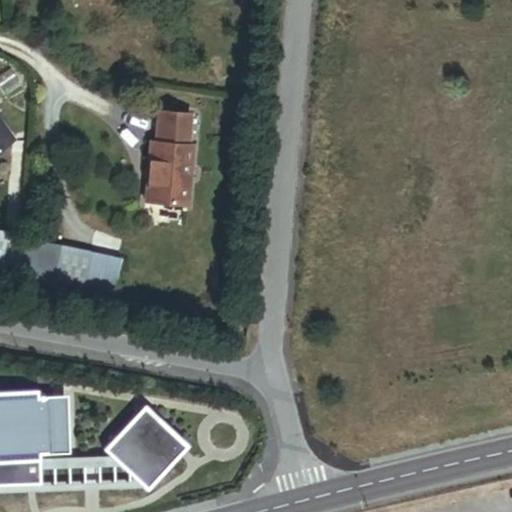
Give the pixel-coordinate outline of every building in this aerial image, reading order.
[(155,142),(150,142),(145,202),(187,205),(192,146),(187,145),(190,114),(158,111),(155,142)] [(0,151),(14,141),(0,121),(0,151)] [(84,276),(113,281),(118,256),(88,251),(84,276)] [(0,484),(40,483),(39,453),(47,453),(45,397),(35,398),(36,392),(0,392),(0,484)] [(103,449),(147,489),(187,446),(143,406),(103,449)]
